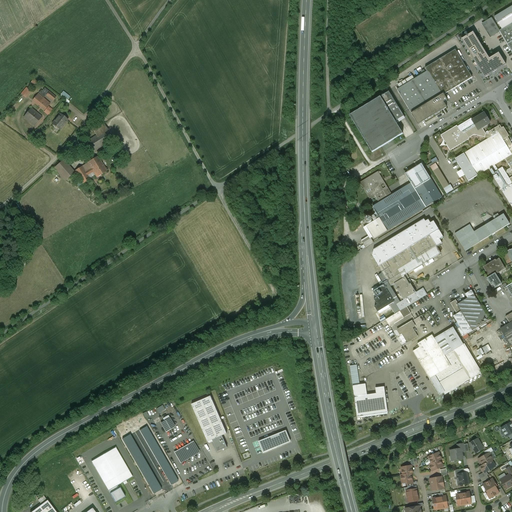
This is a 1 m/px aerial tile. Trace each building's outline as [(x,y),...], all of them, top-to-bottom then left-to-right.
[(511,6),(494,17),(502,29),(511,22),(511,6)] [(499,31),(492,19),(484,24),(491,35),(492,34),(493,36),(495,38),(497,36),(499,40),(503,37),(499,31)] [(511,22),(502,29),(499,31),(503,37),(507,44),(511,52),(511,22)] [(475,33),(462,41),(486,81),(508,68),(499,54),(490,59),(475,33)] [(503,37),(499,40),(497,36),(495,38),(497,41),(496,42),(500,48),(507,44),(503,37)] [(422,74),(397,90),(411,114),(443,94),(444,95),(472,77),(455,50),(425,68),(427,72),(425,72),(424,70),(421,72),(422,74)] [(33,88),(28,84),(23,91),(28,95),(33,88)] [(61,94),(65,97),(61,103),(66,106),(69,101),(67,100),(70,96),(63,91),(61,94)] [(404,116),(389,92),(380,97),(395,122),(404,116)] [(443,94),(411,114),(418,124),(446,107),(443,102),(447,100),(444,95),(443,94)] [(39,96),(34,102),(48,113),(53,107),(39,96)] [(395,122),(380,97),(349,116),(372,153),(403,134),(395,122)] [(32,109),(24,118),(34,126),(42,117),(32,109)] [(472,120),(472,121),(474,125),(478,131),(482,128),(490,123),(484,113),(472,120)] [(68,120),(60,115),(52,124),(60,130),(68,120)] [(91,127),(96,135),(87,141),(94,152),(110,142),(104,133),(108,131),(101,119),(97,121),(98,123),(91,127)] [(458,127),(461,133),(462,132),(474,125),(472,121),(472,120),(471,119),(458,127)] [(486,134),(482,128),(478,131),(474,125),(462,132),(464,134),(465,133),(469,138),(474,135),(488,138),(488,139),(491,137),(491,135),(486,134)] [(511,154),(511,144),(508,137),(509,136),(503,127),(502,128),(500,125),(486,134),(491,135),(491,137),(499,133),(511,154)] [(461,133),(458,127),(457,126),(441,135),(445,142),(445,144),(446,144),(450,151),(469,139),(469,138),(465,133),(464,134),(462,132),(461,133)] [(511,154),(499,133),(491,137),(488,139),(464,154),(478,176),(492,167),(495,165),(505,159),(511,154)] [(478,176),(464,154),(455,159),(469,181),(478,176)] [(88,176),(93,172),(97,178),(107,171),(98,157),(87,163),(91,168),(85,172),(88,176)] [(63,160),(55,168),(66,181),(75,173),(63,160)] [(443,188),(449,185),(435,163),(430,166),(443,188)] [(421,164),(405,174),(411,183),(414,189),(431,179),(421,164)] [(88,176),(85,172),(82,167),(75,171),(81,180),(76,183),(79,187),(90,180),(88,176)] [(511,183),(509,179),(506,174),(505,172),(502,168),(498,170),(495,172),(493,173),(495,176),(493,177),(511,207),(511,183)] [(383,190),(377,181),(381,179),(377,173),(365,180),(365,181),(361,183),(365,191),(370,188),(378,201),(386,197),(382,190),(383,190)] [(431,179),(414,189),(416,191),(426,207),(442,197),(431,179)] [(398,191),(372,207),(379,218),(387,231),(402,221),(393,206),(403,199),(398,191)] [(403,199),(393,206),(402,221),(426,207),(416,191),(403,199)] [(503,214),(474,232),(469,225),(455,234),(465,251),(480,242),(509,224),(503,214)] [(387,231),(379,218),(377,219),(374,221),(365,226),(373,239),(387,231)] [(421,221),(417,223),(416,223),(416,224),(412,226),(408,229),(408,228),(407,228),(408,229),(404,231),(403,231),(399,234),(399,233),(399,234),(395,236),(395,237),(391,239),(390,239),(387,242),(386,241),(386,242),(382,244),(378,247),(378,246),(377,247),(378,247),(374,249),(373,249),(373,250),(372,256),(390,286),(394,284),(405,277),(404,276),(441,253),(437,248),(440,245),(440,244),(442,243),(440,240),(443,238),(443,237),(433,221),(430,223),(428,219),(425,221),(424,219),(423,219),(421,221),(421,220),(420,220),(421,221)] [(371,238),(362,242),(364,247),(373,242),(371,238)] [(499,258),(484,267),(490,277),(487,278),(493,289),(501,284),(495,274),(505,268),(499,258)] [(405,277),(394,284),(397,289),(396,289),(397,290),(398,290),(404,300),(414,293),(405,277)] [(400,302),(386,279),(382,282),(382,283),(379,284),(380,286),(377,287),(378,288),(373,291),(376,298),(374,299),(377,305),(374,307),(377,312),(386,307),(389,305),(391,309),(395,314),(400,311),(396,305),(400,302)] [(511,284),(509,286),(508,285),(502,288),(509,299),(511,297),(511,284)] [(404,300),(400,302),(404,309),(407,307),(427,295),(423,288),(404,300)] [(489,320),(471,290),(465,294),(467,298),(458,304),(455,300),(450,303),(457,314),(461,321),(465,319),(472,331),(489,320)] [(404,309),(400,311),(404,318),(411,314),(407,307),(404,309)] [(400,311),(381,323),(385,330),(390,326),(404,318),(400,311)] [(511,312),(505,317),(509,323),(500,329),(509,347),(511,345),(511,312)] [(472,331),(465,319),(461,321),(457,314),(453,316),(460,328),(465,335),(472,331)] [(412,321),(397,330),(400,335),(403,333),(408,342),(417,337),(412,328),(415,326),(412,321)] [(480,373),(463,345),(462,345),(452,329),(434,339),(432,335),(417,344),(419,347),(413,351),(430,379),(439,395),(445,392),(455,388),(480,373)] [(408,342),(403,333),(400,335),(399,337),(403,343),(404,344),(406,343),(406,344),(408,342)] [(365,384),(352,386),(354,397),(367,395),(365,384)] [(384,387),(375,388),(376,394),(367,395),(354,397),(357,417),(364,416),(363,415),(387,412),(384,387)] [(210,397),(191,404),(207,442),(212,440),(222,436),(226,434),(210,397)] [(162,406),(156,409),(159,414),(165,410),(162,406)] [(175,427),(170,418),(164,421),(161,423),(166,432),(175,427)] [(511,422),(501,428),(506,437),(511,433),(511,423),(511,422)] [(277,434),(259,441),(263,453),(281,446),(277,434)] [(222,436),(212,440),(217,452),(227,447),(222,436)] [(478,439),(469,444),(475,453),(483,448),(478,439)] [(193,442),(174,453),(180,463),(199,452),(193,442)] [(463,444),(456,445),(457,445),(458,445),(459,449),(460,449),(461,452),(465,451),(464,445),(463,444)] [(158,447),(136,459),(149,480),(170,468),(158,447)] [(115,448),(91,461),(115,503),(125,497),(120,487),(118,488),(117,485),(132,477),(115,448)] [(493,459),(496,457),(491,448),(486,450),(487,452),(490,451),(493,459)] [(459,449),(450,451),(451,456),(453,458),(454,461),(462,459),(462,455),(461,455),(461,452),(460,449),(459,449)] [(433,455),(428,457),(429,459),(431,464),(440,460),(441,459),(438,452),(433,455)] [(489,453),(478,459),(482,465),(491,460),(493,459),(489,453)] [(440,460),(431,464),(429,464),(430,467),(431,469),(432,471),(438,469),(443,467),(440,460)] [(482,465),(480,467),(481,469),(482,470),(484,472),(484,473),(487,472),(493,468),(492,466),(493,464),(491,460),(482,465)] [(411,466),(401,467),(402,475),(411,474),(413,473),(411,466)] [(464,473),(457,475),(458,480),(459,481),(460,485),(469,484),(467,473),(464,473)] [(411,474),(402,475),(400,475),(402,483),(407,482),(407,484),(413,483),(411,474)] [(509,475),(502,479),(502,481),(501,481),(506,489),(511,485),(511,478),(511,476),(510,475),(509,475)] [(492,479),(483,485),(486,491),(485,492),(489,499),(499,493),(495,487),(496,486),(492,479)] [(406,491),(408,502),(408,503),(419,501),(419,500),(418,500),(416,489),(417,489),(416,489),(410,490),(406,491)] [(469,492),(465,493),(465,494),(463,494),(464,505),(471,503),(470,497),(469,492)] [(463,494),(460,495),(460,494),(457,495),(456,495),(456,496),(457,499),(456,500),(456,502),(457,503),(458,506),(464,505),(463,494)] [(41,505),(31,511),(55,511),(43,496),(37,500),(41,505)] [(446,496),(442,497),(442,498),(439,498),(441,509),(448,507),(447,504),(448,503),(448,502),(446,501),(446,496)] [(439,498),(436,499),(436,498),(432,499),(433,503),(432,504),(433,506),(434,506),(434,510),(441,509),(439,498)]
